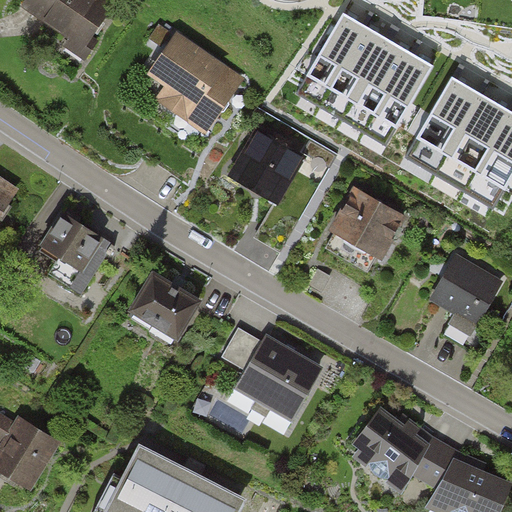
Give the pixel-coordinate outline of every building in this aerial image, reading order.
[(87,51),(115,12),(97,0),(32,0),(24,12),(68,42),(63,49),(86,65),(93,55),(87,51)] [(341,18),(298,97),(392,148),(435,69),(341,18)] [(173,35),(160,26),(149,42),(162,50),(173,35)] [(206,137),(245,81),(179,35),(147,80),(164,91),(156,103),(206,137)] [(511,109),(455,79),(412,158),(507,209),(511,199),(511,109)] [(228,183),(278,211),(306,161),(256,133),(228,183)] [(0,183),(0,202),(9,189),(0,183)] [(329,239),(383,269),(409,223),(355,193),(329,239)] [(112,249),(58,214),(37,246),(69,266),(57,284),(79,298),(112,249)] [(443,339),(474,357),(488,332),(480,328),(504,285),(456,258),(430,306),(454,320),(443,339)] [(149,275),(126,314),(175,344),(199,305),(149,275)] [(237,392),(292,423),(323,369),(268,338),(264,345),(242,333),(224,364),(246,376),(237,392)] [(496,511),(509,483),(449,458),(429,445),(382,410),(349,455),(404,491),(413,478),(435,491),(431,501),(456,511),(496,511)] [(0,475),(28,491),(56,442),(0,411),(0,442),(1,442),(0,443),(0,475)] [(228,511),(237,496),(132,441),(95,511),(228,511)]
